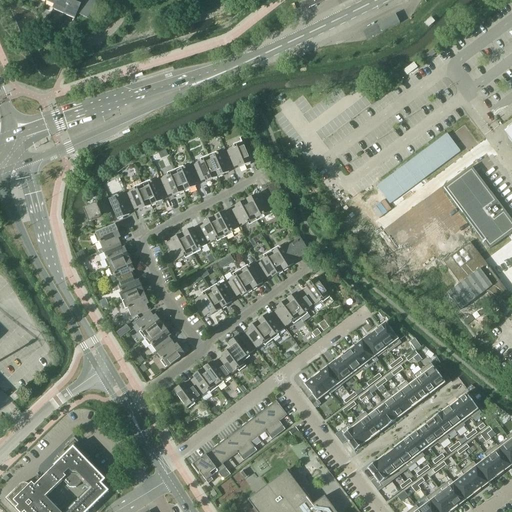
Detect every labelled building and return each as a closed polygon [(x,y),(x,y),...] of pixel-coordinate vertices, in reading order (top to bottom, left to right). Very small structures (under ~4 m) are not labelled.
[(53,9),(64,14),(70,0),(57,0),(55,5),(53,9)] [(75,19),(77,14),(82,0),(70,0),(64,14),(75,19)] [(82,0),(77,14),(92,20),(100,2),(94,0),(82,0)] [(380,29),(382,33),(400,24),(398,20),(396,14),(378,23),(380,29)] [(426,23),(429,27),(434,22),(431,19),(426,23)] [(424,56),(427,61),(436,54),(432,50),(424,56)] [(418,68),(414,63),(404,71),(408,76),(418,68)] [(391,204),(460,152),(460,151),(448,134),(447,134),(446,134),(377,186),(377,187),(390,204),(391,204)] [(234,147),(226,151),(233,168),(238,166),(239,169),(251,164),(242,141),(233,145),(234,147)] [(216,152),(208,156),(218,177),(229,172),(228,170),(233,168),(226,151),(217,154),(216,152)] [(194,161),(191,162),(200,182),(205,180),(206,182),(218,177),(208,156),(200,159),(201,161),(195,164),(194,161)] [(183,166),(175,169),(184,191),(196,186),(195,184),(200,182),(191,162),(190,163),(191,166),(184,168),(183,166)] [(511,220),(472,167),(444,188),(490,249),(511,232),(511,220)] [(168,175),(159,179),(167,196),(172,194),(173,196),(184,191),(175,169),(167,173),(168,175)] [(150,180),(142,184),(151,205),(163,200),(162,198),(167,196),(159,179),(151,182),(150,180)] [(135,189),(126,193),(134,210),(139,208),(140,210),(151,205),(142,184),(134,187),(135,189)] [(134,210),(126,193),(118,197),(117,194),(108,198),(118,220),(129,215),(128,213),(134,210)] [(257,195),(246,201),(257,221),(265,217),(263,215),(272,210),(263,194),(258,196),(257,195)] [(236,208),(231,211),(240,227),(248,223),(249,225),(257,221),(246,201),(235,206),(236,208)] [(89,217),(91,222),(102,217),(97,205),(86,210),(89,217)] [(225,211),(214,217),(225,238),(233,234),(232,232),(240,227),(231,211),(226,213),(225,211)] [(204,225),(199,227),(208,244),(216,240),(217,242),(225,238),(214,217),(203,223),(204,225)] [(99,250),(99,252),(120,243),(118,238),(120,237),(115,225),(93,234),(97,243),(99,242),(102,249),(99,250)] [(193,228),(182,234),(193,254),(201,250),(200,249),(208,244),(199,227),(194,230),(193,228)] [(193,254),(182,234),(171,240),(172,242),(167,245),(175,261),(184,257),(185,259),(193,254)] [(278,246),(271,251),(283,271),(294,264),(292,263),(306,254),(309,252),(301,244),(297,237),(289,244),(288,243),(280,249),(278,246)] [(470,242),(445,262),(462,285),(448,295),(461,311),(485,291),(492,301),(507,290),(470,242)] [(104,260),(108,268),(130,259),(125,247),(123,248),(120,243),(99,252),(100,254),(104,253),(106,259),(104,260)] [(264,257),(257,262),(266,279),(271,276),(272,278),(283,271),(271,251),(263,256),(264,257)] [(112,285),(113,286),(135,277),(132,271),(134,270),(130,259),(108,268),(111,276),(113,275),(117,283),(112,285)] [(247,265),(240,270),(252,290),(263,283),(262,281),(266,279),(257,262),(249,267),(247,265)] [(205,270),(200,273),(203,279),(209,275),(205,270)] [(234,276),(226,281),(236,297),(240,295),(242,297),(252,290),(240,270),(233,274),(234,276)] [(119,293),(122,301),(144,292),(139,281),(137,282),(135,277),(113,286),(113,287),(118,285),(121,292),(119,293)] [(307,288),(303,291),(314,307),(321,301),(323,303),(330,298),(329,295),(332,292),(325,283),(321,285),(316,279),(306,286),(307,288)] [(217,284),(209,289),(222,309),(232,302),(231,300),(236,297),(226,281),(218,286),(217,284)] [(222,309),(209,289),(202,293),(203,295),(195,301),(205,317),(210,314),(211,316),(222,309)] [(297,293),(287,300),(301,319),(303,322),(310,317),(307,312),(314,307),(303,291),(298,295),(297,293)] [(144,292),(122,301),(126,310),(128,309),(131,318),(149,310),(147,305),(149,304),(144,292)] [(278,310),(274,313),(285,328),(292,323),(294,325),(301,319),(287,300),(277,308),(278,310)] [(139,332),(144,339),(163,325),(156,315),(154,317),(150,312),(135,323),(141,331),(139,332)] [(268,314),(258,322),(272,341),(279,336),(278,334),(285,328),(274,313),(269,316),(268,314)] [(474,320),(471,316),(465,321),(467,325),(474,320)] [(249,331),(245,334),(256,350),(262,345),(263,345),(264,345),(265,346),(272,341),(258,322),(248,330),(249,331)] [(401,343),(385,323),(373,332),(389,353),(401,343)] [(152,345),(157,353),(172,341),(169,337),(171,335),(163,325),(144,339),(150,347),(152,345)] [(389,353),(373,332),(362,340),(377,361),(378,361),(375,357),(386,349),(389,353)] [(228,344),(231,348),(232,348),(243,363),(243,362),(250,357),(249,356),(249,355),(256,350),(245,334),(240,338),(239,336),(228,344)] [(377,361),(362,340),(350,349),(364,368),(366,370),(377,361)] [(172,341),(157,353),(162,360),(161,361),(166,369),(185,355),(177,344),(175,346),(172,341)] [(223,357),(219,360),(230,376),(237,370),(239,372),(246,366),(243,362),(243,363),(232,348),(231,348),(222,355),(223,357)] [(364,368),(350,349),(339,358),(353,377),(364,368)] [(141,357),(136,360),(139,365),(144,361),(141,357)] [(353,377),(339,358),(327,366),(342,385),(353,377)] [(213,362),(203,369),(217,388),(224,383),(223,381),(230,376),(219,360),(214,364),(213,362)] [(445,383),(431,364),(430,363),(422,370),(437,389),(445,383)] [(342,385),(327,366),(316,375),(328,392),(330,394),(342,385)] [(194,379),(190,382),(201,397),(209,392),(210,393),(217,388),(203,369),(193,377),(194,379)] [(437,389),(422,370),(421,370),(413,376),(428,396),(437,389)] [(375,382),(382,377),(379,374),(373,379),(375,382)] [(328,392),(316,375),(304,384),(312,396),(308,399),(315,408),(321,404),(318,401),(328,392)] [(428,396),(413,376),(416,380),(409,385),(406,382),(405,382),(420,402),(428,396)] [(369,387),(375,382),(373,379),(367,384),(369,387)] [(201,397),(190,382),(185,385),(184,383),(174,391),(188,410),(195,404),(194,403),(201,397)] [(420,402),(405,382),(397,388),(412,408),(420,402)] [(412,408),(397,388),(397,389),(400,392),(393,398),(391,396),(390,396),(404,414),(412,408)] [(481,413),(475,405),(476,404),(471,397),(470,398),(466,394),(458,400),(473,420),(481,413)] [(404,414),(390,396),(382,403),(396,420),(404,414)] [(473,420),(458,400),(449,406),(464,426),(465,426),(463,424),(470,419),(471,418),(472,420),(473,420)] [(279,422),(287,416),(276,401),(268,407),(269,407),(262,412),(279,435),(285,430),(279,422)] [(396,420),(382,403),(374,409),(388,426),(396,420)] [(464,426),(449,406),(441,412),(456,432),(464,426)] [(388,426),(374,409),(375,411),(368,416),(365,413),(380,433),(388,426)] [(279,435),(262,412),(255,418),(255,417),(248,423),(258,437),(266,432),(272,440),(279,435)] [(456,432),(441,412),(433,419),(448,438),(449,438),(447,436),(454,431),(456,433),(456,432)] [(380,433),(365,413),(356,419),(372,439),(380,433)] [(372,439),(356,419),(358,421),(350,427),(349,425),(348,425),(363,445),(372,439)] [(448,438),(433,419),(425,425),(440,445),(448,438)] [(251,443),(258,437),(248,423),(240,429),(241,429),(234,434),(250,456),(257,451),(251,443)] [(363,445),(348,425),(335,435),(343,445),(347,441),(355,451),(363,445)] [(440,445),(425,425),(417,431),(430,449),(438,443),(440,445)] [(289,432),(292,436),(299,431),(296,427),(289,432)] [(430,449),(417,431),(409,437),(424,457),(421,453),(422,452),(428,447),(430,449)] [(490,437),(487,434),(485,431),(480,435),(485,441),(490,437)] [(250,456),(234,434),(227,439),(219,444),(230,459),(238,453),(244,461),(250,456)] [(68,447),(55,460),(57,462),(51,468),(53,469),(42,480),(35,486),(32,483),(30,486),(29,485),(27,484),(25,484),(23,484),(22,484),(20,485),(6,499),(16,509),(18,511),(86,511),(101,498),(108,491),(101,484),(105,480),(95,470),(97,468),(91,462),(93,460),(80,448),(82,445),(74,437),(66,445),(68,447)] [(424,457),(409,437),(401,443),(416,463),(424,457)] [(511,443),(507,437),(508,439),(498,447),(496,445),(511,466),(511,443)] [(416,463),(401,443),(393,449),(408,469),(416,463)] [(212,450),(206,455),(222,476),(228,472),(223,464),(230,459),(219,444),(212,450)] [(511,466),(496,445),(484,454),(500,475),(511,466),(511,467),(511,466)] [(408,469),(393,449),(384,456),(399,475),(408,469)] [(500,475),(484,454),(487,458),(476,466),(473,462),(473,463),(489,484),(489,483),(500,475)] [(201,458),(192,465),(199,474),(200,473),(206,481),(211,477),(218,472),(224,480),(222,476),(206,455),(201,459),(201,458)] [(399,475),(384,456),(376,462),(391,482),(399,475)] [(391,482),(376,462),(368,468),(375,479),(371,482),(378,492),(391,482)] [(489,484),(473,463),(470,465),(462,471),(461,471),(477,492),(488,484),(489,484)] [(241,473),(245,479),(249,476),(245,470),(241,473)] [(313,506),(287,471),(249,500),(257,511),(335,511),(324,497),(313,506)] [(477,492),(461,471),(461,472),(464,476),(453,484),(451,480),(450,480),(466,501),(466,500),(477,492)] [(228,472),(222,476),(224,480),(231,475),(230,474),(228,472)] [(466,501),(450,480),(439,489),(454,509),(465,501),(465,502),(466,501)] [(422,489),(419,486),(417,483),(411,487),(416,493),(422,489)] [(450,511),(454,509),(439,489),(427,498),(438,511),(450,511)] [(438,511),(427,498),(430,502),(419,510),(416,506),(419,511),(438,511)]
